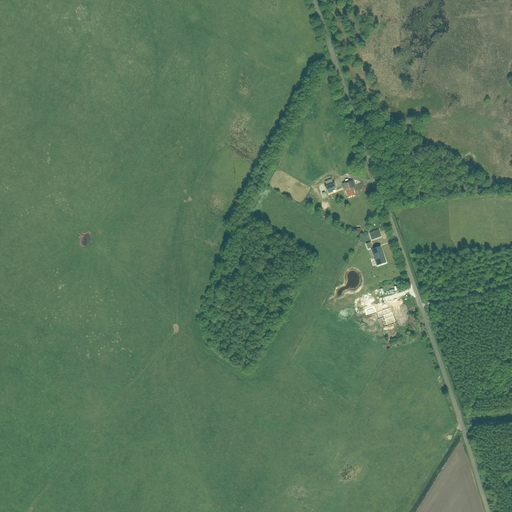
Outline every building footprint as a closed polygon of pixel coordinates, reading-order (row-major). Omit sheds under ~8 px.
[(334,181),(324,185),(326,190),(327,190),(336,186),(334,181)] [(343,184),(344,190),(345,189),(348,197),(355,195),(352,188),(354,188),(352,181),(343,184)] [(380,230),(370,234),(372,240),(382,237),(380,230)] [(381,246),(373,249),(379,265),(386,263),(381,246)] [(335,309),(385,293),(381,282),(335,297),(337,301),(332,302),(335,309)] [(366,315),(376,312),(374,306),(365,310),(366,315)] [(386,325),(396,321),(391,307),(378,312),(379,317),(382,316),(386,325)]
